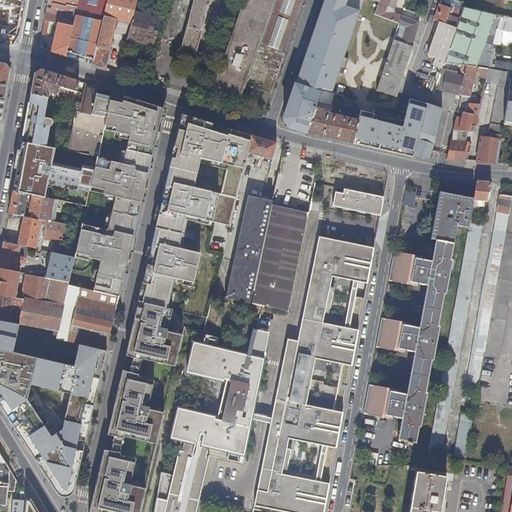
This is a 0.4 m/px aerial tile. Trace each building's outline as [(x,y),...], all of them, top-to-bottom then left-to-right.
[(74,19),(78,0),(48,0),(48,1),(54,2),(52,13),(47,11),(45,21),(58,23),(52,52),(66,56),(67,52),(73,26),(62,23),(63,21),(60,20),(61,17),(74,19)] [(78,0),(74,19),(73,26),(67,52),(94,60),(106,0),(78,0)] [(136,0),(106,0),(94,60),(93,65),(106,69),(111,50),(108,49),(109,42),(112,42),(117,19),(131,23),(134,13),(136,0)] [(194,0),(180,54),(196,58),(211,0),(243,0),(211,92),(256,107),(263,90),(266,91),(257,117),(262,119),(303,0),(194,0)] [(289,128),(308,133),(316,108),(323,90),(331,92),(338,73),(343,75),(349,59),(344,57),(363,0),(375,0),(380,2),(380,0),(326,0),(286,119),(289,128)] [(380,0),(380,2),(375,14),(387,19),(393,21),(395,16),(386,12),(391,0),(380,0)] [(511,0),(467,0),(465,7),(493,14),(505,16),(507,0),(511,0)] [(457,28),(463,11),(458,10),(455,19),(452,18),(456,6),(450,4),(449,7),(444,5),(445,3),(442,1),(436,20),(457,28)] [(493,14),(465,7),(463,11),(457,28),(445,62),(445,63),(460,65),(467,66),(475,67),(493,14)] [(161,20),(134,13),(131,23),(128,37),(144,41),(144,43),(155,46),(161,20)] [(344,97),(344,98),(356,102),(387,19),(375,14),(344,96),(344,97)] [(401,20),(400,24),(407,27),(403,43),(413,46),(420,22),(402,16),(402,17),(401,20)] [(73,26),(74,19),(61,17),(60,20),(63,21),(62,23),(73,26)] [(403,43),(395,40),(384,73),(403,79),(413,46),(403,43)] [(93,65),(94,60),(67,52),(66,56),(93,65)] [(0,96),(6,97),(9,81),(11,70),(6,64),(0,62),(0,96)] [(511,64),(496,62),(495,70),(511,72),(511,64)] [(461,95),(467,66),(460,65),(458,72),(462,73),(461,76),(447,73),(443,90),(461,95)] [(477,67),(475,67),(467,66),(461,95),(463,96),(471,97),(477,67)] [(484,78),(485,68),(478,68),(477,77),(484,78)] [(77,94),(80,81),(41,69),(35,73),(31,94),(34,95),(48,98),(50,92),(53,92),(53,95),(59,96),(59,94),(58,94),(59,90),(64,92),(65,89),(74,91),(71,105),(75,106),(77,94)] [(510,92),(511,78),(510,78),(511,72),(495,70),(494,70),(489,69),(486,82),(499,85),(490,134),(502,136),(504,123),(510,92)] [(384,74),(379,90),(394,95),(398,85),(400,86),(402,80),(384,74)] [(81,109),(81,112),(107,117),(105,129),(130,134),(124,163),(107,159),(107,158),(99,156),(99,157),(93,187),(105,190),(104,195),(116,198),(109,230),(82,225),(76,253),(89,256),(89,258),(101,260),(94,291),(119,297),(120,297),(163,107),(122,95),(120,102),(96,97),(98,87),(86,83),(82,103),(81,109)] [(79,108),(81,109),(82,103),(80,103),(81,96),(79,95),(77,94),(75,106),(74,111),(78,112),(79,108)] [(107,117),(81,112),(78,112),(74,111),(73,114),(76,114),(70,141),(48,137),(51,124),(53,123),(54,121),(53,119),(52,118),(51,117),(45,116),(48,98),(34,95),(25,132),(24,132),(22,141),(48,147),(65,150),(89,155),(99,157),(99,156),(105,129),(107,117)] [(357,128),(354,144),(413,157),(431,158),(443,108),(410,99),(403,122),(361,110),(359,121),(357,128)] [(479,113),(481,104),(467,103),(465,110),(479,113)] [(316,108),(308,133),(354,144),(357,128),(359,121),(324,113),(324,110),(316,108)] [(475,132),(479,116),(464,112),(463,118),(457,117),(454,130),(475,132)] [(176,364),(183,331),(170,327),(170,325),(165,324),(166,321),(170,322),(175,299),(168,297),(177,259),(197,263),(203,239),(183,234),(189,205),(202,208),(202,204),(234,211),(241,184),(197,174),(201,155),(229,161),(230,156),(246,160),(248,152),(252,136),(183,114),(127,354),(143,358),(144,356),(176,364)] [(454,130),(452,142),(472,144),(475,132),(454,130)] [(248,152),(273,159),(278,144),(252,136),(248,152)] [(498,164),(502,141),(490,139),(482,137),(478,162),(498,164)] [(44,165),(48,147),(22,141),(19,160),(44,165)] [(452,142),(447,160),(468,161),(472,144),(452,142)] [(54,200),(67,203),(70,189),(82,191),(89,155),(65,150),(54,200)] [(492,183),(478,182),(475,198),(475,200),(489,201),(492,183)] [(325,210),(371,219),(377,193),(330,184),(325,210)] [(24,215),(27,194),(13,191),(9,212),(24,215)] [(459,226),(470,228),(472,217),(475,200),(475,198),(441,191),(432,239),(437,240),(433,258),(396,251),(391,279),(428,286),(421,323),(383,316),(378,343),(416,350),(409,387),(371,380),(366,407),(404,414),(399,439),(409,441),(408,443),(413,444),(414,442),(417,443),(420,426),(422,427),(429,392),(427,392),(433,360),(435,360),(441,326),(440,326),(446,293),(448,294),(454,259),(452,259),(455,243),(456,243),(459,226)] [(511,205),(511,195),(501,194),(495,231),(507,233),(511,205)] [(50,221),(54,200),(33,196),(29,217),(42,219),(47,220),(50,221)] [(250,303),(273,201),(249,196),(225,297),(225,298),(250,303)] [(251,303),(262,306),(273,308),(289,312),(310,212),(273,205),(251,303)] [(511,287),(511,205),(507,233),(492,321),(486,357),(499,359),(511,287)] [(21,245),(36,249),(42,219),(29,217),(24,216),(18,245),(21,245)] [(470,228),(469,232),(482,233),(483,225),(482,225),(483,219),(472,217),(470,228)] [(58,240),(63,242),(67,225),(50,221),(47,220),(45,231),(59,234),(58,240)] [(507,233),(495,231),(481,310),(466,389),(479,390),(486,357),(492,321),(507,233)] [(469,232),(429,454),(442,456),(482,233),(469,232)] [(376,246),(319,234),(298,341),(289,339),(256,505),(285,511),(324,511),(330,484),(281,475),(288,440),(338,449),(344,412),(303,404),(313,357),(352,367),(358,330),(323,323),(334,274),(368,281),(376,246)] [(19,256),(21,245),(18,245),(4,242),(0,261),(0,268),(16,272),(18,263),(23,264),(24,257),(19,256)] [(49,278),(69,282),(75,257),(60,254),(55,253),(49,278)] [(0,294),(16,298),(21,273),(16,272),(0,268),(0,294)] [(105,350),(107,351),(119,297),(94,291),(69,285),(69,282),(49,278),(26,274),(21,298),(16,298),(0,294),(0,319),(17,323),(37,326),(43,328),(59,331),(57,339),(76,343),(105,350)] [(0,319),(0,411),(2,414),(54,496),(63,500),(69,498),(71,493),(105,350),(76,343),(71,367),(66,395),(60,430),(50,436),(25,401),(28,384),(33,359),(9,353),(17,323),(0,319)] [(193,511),(208,451),(216,453),(216,455),(243,462),(251,420),(248,419),(249,415),(251,416),(252,411),(263,361),(221,350),(221,353),(205,351),(204,351),(203,352),(202,353),(200,362),(203,363),(201,373),(228,380),(218,420),(179,410),(174,428),(186,431),(175,479),(173,478),(174,476),(162,473),(155,511),(193,511)] [(71,367),(33,359),(28,384),(66,395),(71,367)] [(141,372),(124,368),(109,434),(125,437),(126,435),(157,443),(165,410),(151,407),(152,405),(147,403),(148,400),(151,401),(156,378),(140,375),(141,372)] [(462,421),(456,459),(467,461),(475,416),(463,414),(462,421)] [(122,452),(105,450),(90,511),(140,511),(146,489),(133,486),(134,485),(129,484),(130,480),(132,481),(137,458),(121,454),(122,452)] [(7,463),(0,462),(0,482),(9,483),(10,469),(7,463)] [(10,469),(9,483),(8,491),(16,492),(17,480),(10,469)] [(419,511),(426,473),(417,472),(410,511),(419,511)] [(426,473),(419,511),(441,511),(448,477),(426,473)] [(9,483),(0,482),(0,508),(7,509),(8,491),(9,483)] [(508,511),(511,490),(511,488),(506,488),(501,511),(508,511)] [(24,511),(26,501),(27,495),(23,489),(21,490),(20,499),(14,499),(12,511),(24,511)] [(37,511),(30,501),(26,501),(25,511),(37,511)]
